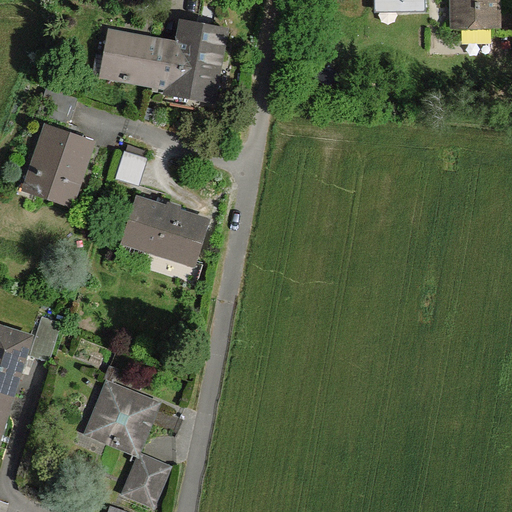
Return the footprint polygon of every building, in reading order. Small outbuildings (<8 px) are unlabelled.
[(428,0),(377,0),(378,8),(429,8),(428,0)] [(498,0),(451,0),(451,32),(499,32),(498,0)] [(113,26),(101,75),(211,101),(228,30),(179,19),(174,40),(113,26)] [(45,127),(21,191),(74,211),(98,146),(45,127)] [(127,149),(119,175),(142,181),(150,156),(127,149)] [(212,220),(140,198),(124,247),(196,270),(212,220)] [(0,327),(0,437),(32,337),(0,327)] [(103,383),(82,435),(137,458),(158,406),(103,383)]
